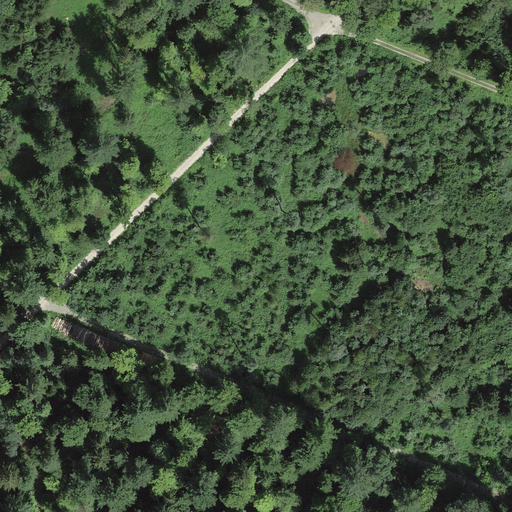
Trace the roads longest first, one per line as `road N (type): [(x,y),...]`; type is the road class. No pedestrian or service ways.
road 1 (track): [(0,287),(511,500)]
road 2 (track): [(0,347),(358,0)]
road 3 (track): [(511,93),(292,0)]
